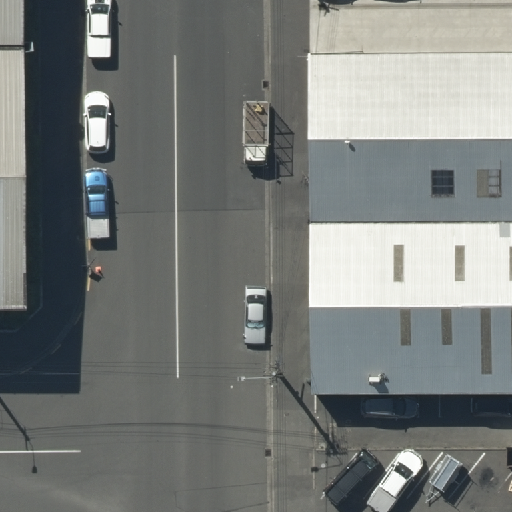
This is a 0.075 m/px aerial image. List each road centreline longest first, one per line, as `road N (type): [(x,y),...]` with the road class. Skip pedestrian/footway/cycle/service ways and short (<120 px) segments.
road 1 (unclassified): [(176,0),(175,462)]
road 2 (unclassified): [(175,462),(0,461)]
